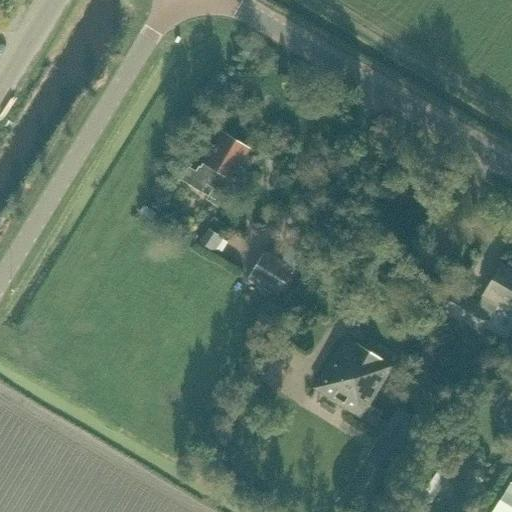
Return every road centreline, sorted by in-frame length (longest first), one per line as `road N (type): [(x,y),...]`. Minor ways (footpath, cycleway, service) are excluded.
road 1 (unclassified): [(0,287),(174,0)]
road 2 (unclassified): [(511,170),(224,0)]
